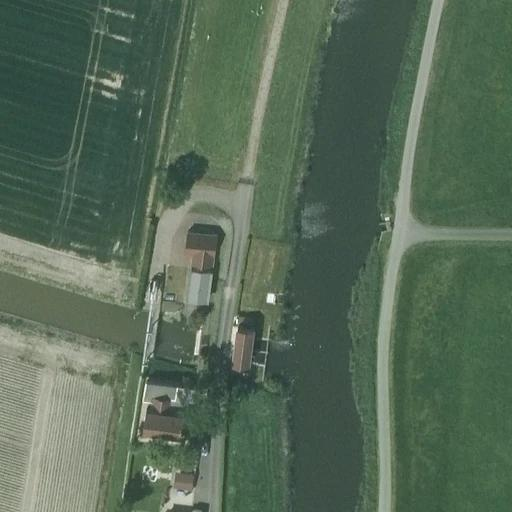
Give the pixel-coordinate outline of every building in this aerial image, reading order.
[(214,255),(215,255),(218,235),(187,231),(185,251),(194,252),(193,262),(212,265),(214,255)] [(208,299),(211,270),(190,268),(187,297),(208,299)] [(249,363),(253,335),(254,326),(238,324),(233,360),(249,363)] [(143,397),(153,399),(153,394),(171,396),(168,410),(185,413),(188,414),(190,401),(195,401),(197,388),(178,384),(147,379),(143,397)] [(182,434),(185,413),(168,410),(171,396),(153,394),(153,399),(151,407),(146,407),(143,428),(182,434)] [(176,470),(174,486),(192,489),(195,473),(176,470)]
